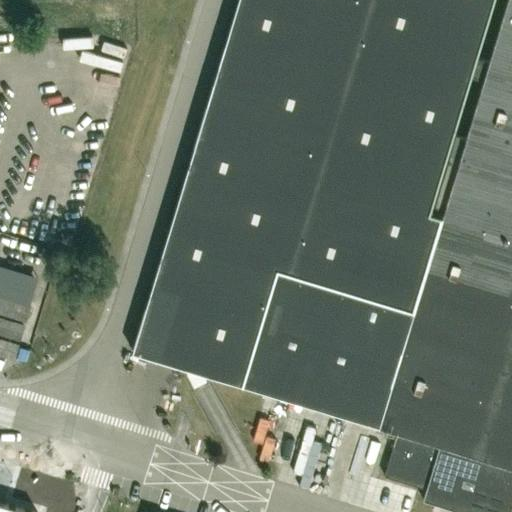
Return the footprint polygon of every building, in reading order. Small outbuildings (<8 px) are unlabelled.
[(511,0),(238,0),(132,355),(398,435),(385,479),(426,492),(423,503),(452,511),(510,511),(511,507),(511,0)] [(90,219),(95,197),(73,192),(68,215),(90,219)] [(7,311),(4,327),(36,333),(38,317),(7,311)] [(0,355),(29,363),(36,338),(2,329),(0,335),(0,355)] [(0,482),(0,511),(43,511),(48,496),(0,482)]
